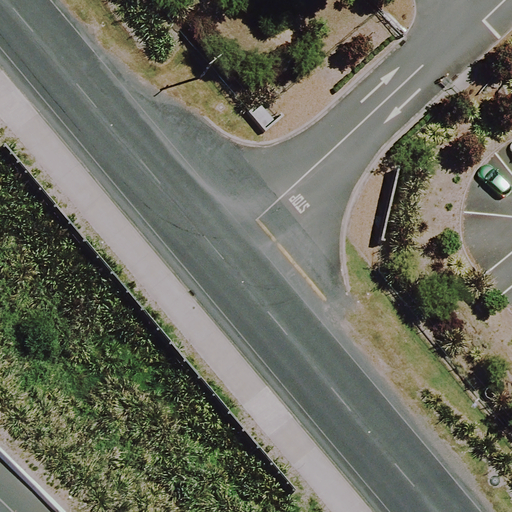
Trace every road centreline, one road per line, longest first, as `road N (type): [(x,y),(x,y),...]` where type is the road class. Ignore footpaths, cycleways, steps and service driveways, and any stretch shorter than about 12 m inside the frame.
road 1 (residential): [(211,241),(459,18),(438,0)]
road 2 (residential): [(433,511),(211,241)]
road 3 (residential): [(211,241),(8,0)]
